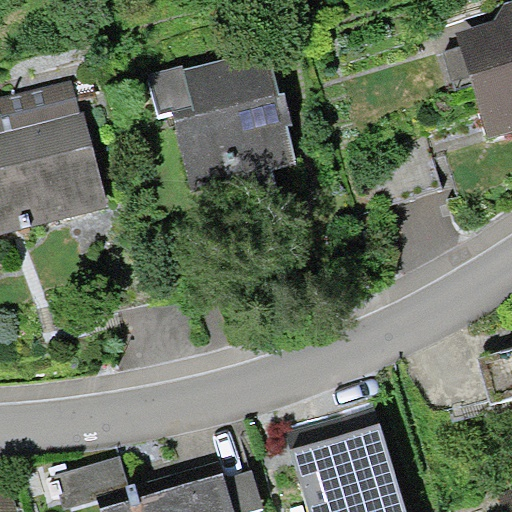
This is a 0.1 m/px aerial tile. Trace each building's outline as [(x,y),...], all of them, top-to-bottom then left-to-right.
[(511,2),(502,6),(494,19),(457,30),(487,135),(511,128),(511,2)] [(286,156),(255,47),(146,77),(177,185),(225,171),(235,205),(271,195),(262,162),(286,156)] [(0,232),(109,199),(81,108),(0,133),(0,232)] [(511,354),(480,364),(492,402),(511,395),(511,354)] [(405,511),(379,421),(288,447),(306,511),(405,511)] [(235,511),(225,471),(116,498),(108,467),(51,482),(58,511),(95,502),(97,511),(235,511)] [(511,511),(511,490),(503,493),(508,511),(511,511)]
